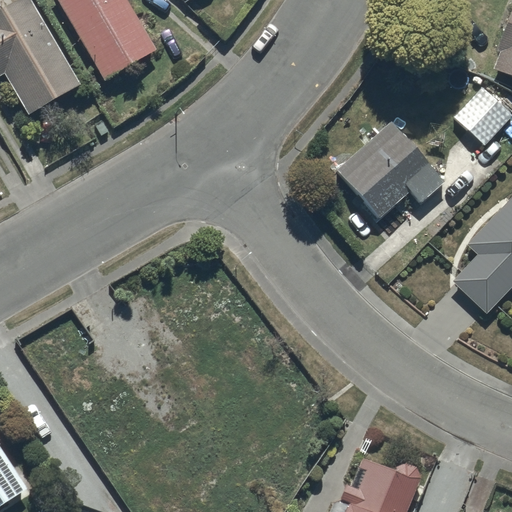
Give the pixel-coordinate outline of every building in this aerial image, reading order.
[(52,0),(106,89),(155,59),(119,0),(52,0)] [(0,83),(4,82),(29,125),(79,96),(26,3),(0,18),(0,83)] [(511,86),(511,12),(494,58),(499,60),(491,78),(511,86)] [(510,119),(488,98),(479,108),(470,99),(452,119),(482,148),(510,119)] [(392,125),(335,174),(376,222),(410,194),(420,206),(444,186),(392,125)] [(475,262),(450,288),(484,320),(511,291),(511,202),(465,252),(475,262)] [(202,416),(125,473),(153,511),(189,511),(183,503),(238,463),(241,466),(252,458),(250,455),(296,421),(237,342),(179,385),(202,416)] [(81,352),(46,375),(69,410),(104,387),(81,352)] [(0,511),(6,511),(28,498),(0,455),(0,511)] [(407,511),(419,486),(414,472),(395,473),(392,480),(361,466),(348,495),(345,493),(339,507),(348,511),(347,511),(407,511)]
